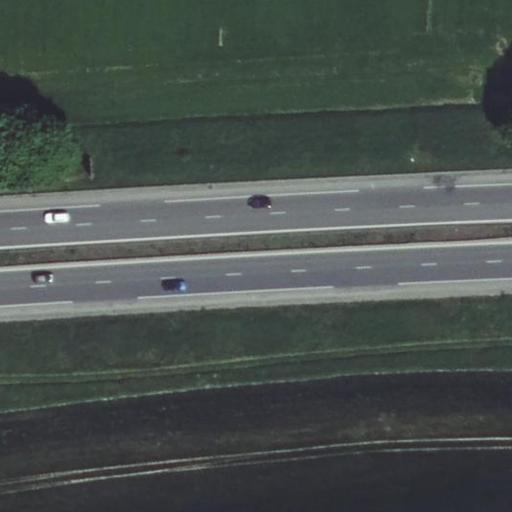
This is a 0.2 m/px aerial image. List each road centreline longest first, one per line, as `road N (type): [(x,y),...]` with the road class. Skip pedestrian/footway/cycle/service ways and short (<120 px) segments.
road 1 (motorway): [(511,202),(0,231)]
road 2 (motorway): [(0,291),(511,262)]
